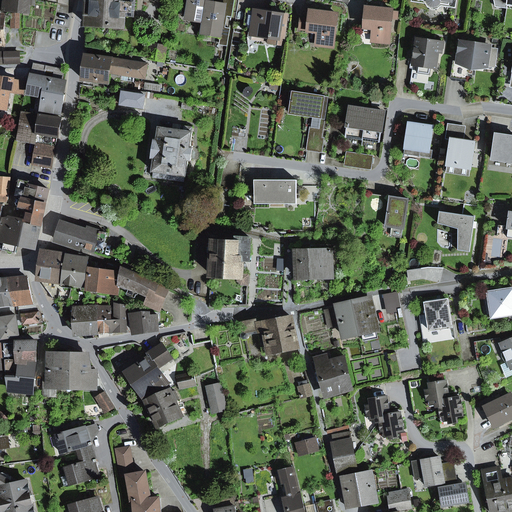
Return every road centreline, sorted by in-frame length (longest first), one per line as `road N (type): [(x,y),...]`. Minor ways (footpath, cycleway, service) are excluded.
road 1 (residential): [(511,110),(402,103),(390,116),(383,166),(369,176),(234,156)]
road 2 (residential): [(87,345),(222,314),(385,291)]
road 3 (residential): [(82,0),(55,207),(28,262)]
road 4 (residential): [(87,345),(191,511)]
road 5 (residential): [(478,511),(470,454),(415,439),(403,384)]
